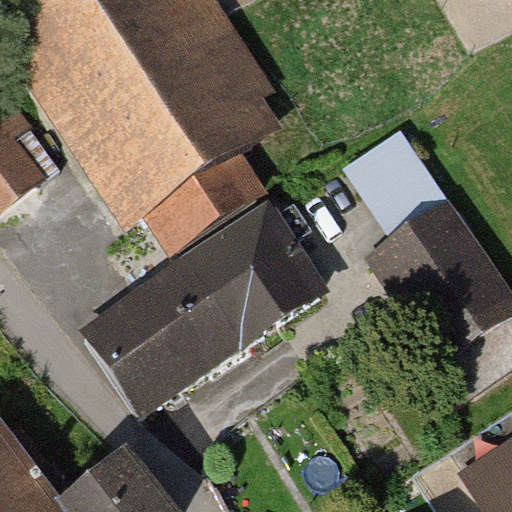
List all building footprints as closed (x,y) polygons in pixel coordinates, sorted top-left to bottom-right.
[(264,100),(197,0),(77,0),(0,51),(0,64),(122,249),(141,237),(166,274),(263,210),(233,165),(272,139),(251,108),(264,100)] [(0,106),(0,223),(42,191),(11,153),(27,141),(0,106)] [(511,321),(446,219),(369,269),(436,371),(511,321)] [(265,222),(176,280),(231,365),(321,306),(265,222)] [(176,280),(86,339),(142,423),(231,365),(176,280)] [(511,450),(467,480),(487,511),(492,511),(511,499),(511,450)] [(40,511),(0,457),(0,511),(40,511)] [(145,511),(117,474),(65,511),(145,511)]
